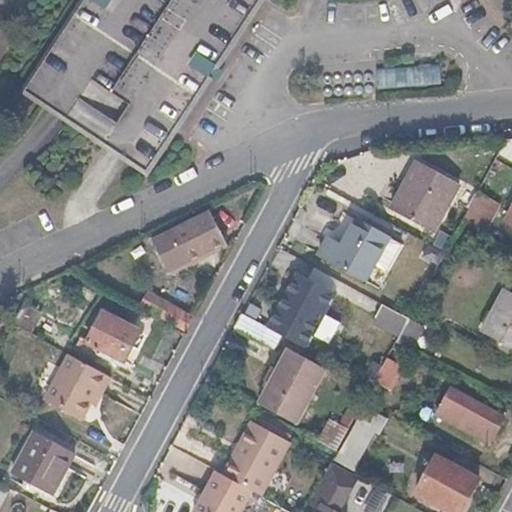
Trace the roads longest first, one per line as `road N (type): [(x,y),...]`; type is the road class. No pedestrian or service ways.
road 1 (residential): [(301,140),(291,174),(114,511)]
road 2 (residential): [(0,282),(301,140)]
road 3 (residential): [(301,140),(511,107)]
